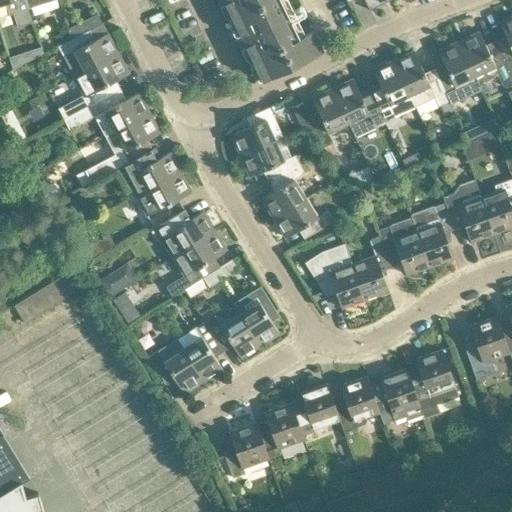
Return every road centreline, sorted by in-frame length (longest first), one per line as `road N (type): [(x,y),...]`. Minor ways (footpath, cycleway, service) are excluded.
road 1 (residential): [(197,116),(471,0)]
road 2 (residential): [(319,336),(208,163),(197,116)]
road 3 (residential): [(319,336),(343,344),(384,335),(457,287),(511,266)]
road 4 (unknown): [(0,364),(20,369),(46,395),(99,506)]
road 5 (residential): [(195,415),(319,336)]
road 6 (residential): [(197,116),(172,97),(123,0)]
